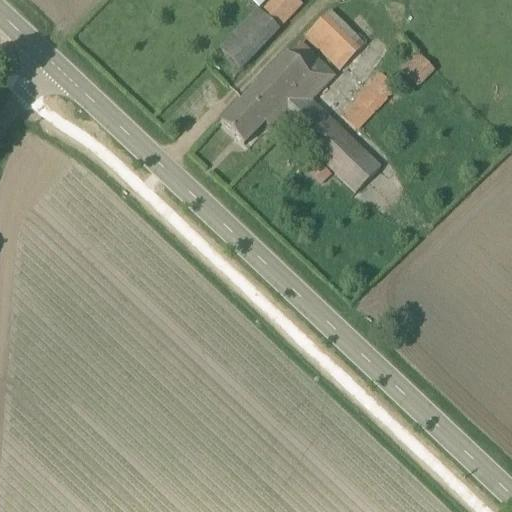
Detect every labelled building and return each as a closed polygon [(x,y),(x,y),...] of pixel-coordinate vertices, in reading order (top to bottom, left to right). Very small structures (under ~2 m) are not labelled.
[(257,12),(233,38),(219,52),(239,71),(277,31),(277,30),(300,6),(294,0),(272,0),(259,14),(257,12)] [(331,14),(305,41),(339,74),(365,47),(331,14)] [(416,54),(399,71),(417,90),(434,73),(416,54)] [(306,79),(284,58),(220,125),(243,147),(262,127),(275,140),(280,134),(279,133),(284,128),(356,196),(380,170),(309,102),(332,79),(319,67),(306,79)] [(379,76),(339,118),(357,134),(396,92),(379,76)]
